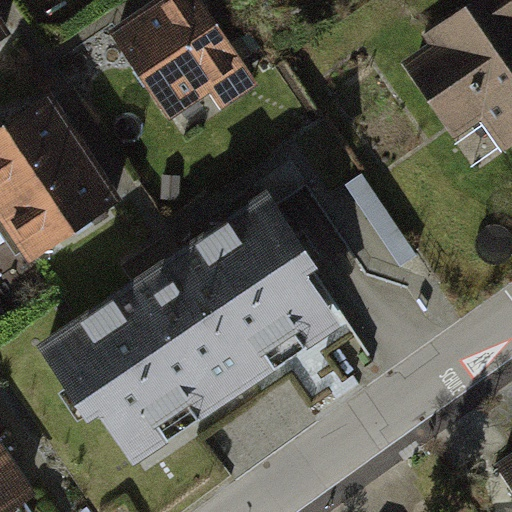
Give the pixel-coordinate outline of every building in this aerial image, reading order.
[(196,0),(188,0),(119,45),(182,142),(257,93),(196,0)] [(438,46),(410,65),(454,130),(489,107),(511,140),(511,139),(511,0),(481,0),(430,34),(438,46)] [(0,24),(0,53),(14,45),(0,24)] [(0,137),(0,208),(89,152),(57,102),(0,137)] [(127,212),(89,152),(0,208),(0,218),(33,271),(127,212)] [(278,213),(60,356),(140,477),(358,334),(278,213)] [(0,473),(21,459),(0,430),(0,473)] [(0,511),(30,511),(49,499),(21,459),(0,473),(0,511)] [(511,459),(500,468),(511,485),(511,459)]
